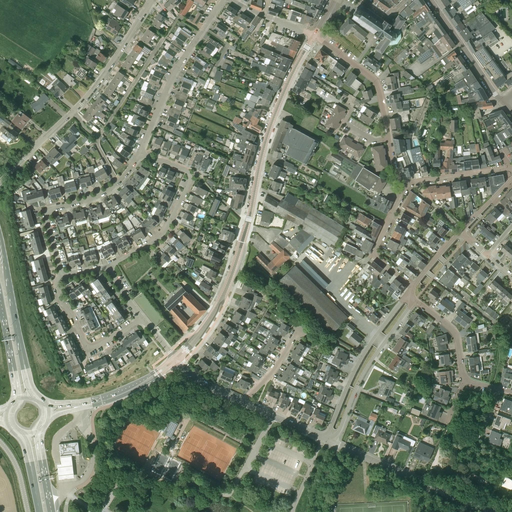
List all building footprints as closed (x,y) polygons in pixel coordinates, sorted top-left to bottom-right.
[(197,6),(199,3),(200,0),(193,0),(193,1),(190,0),(187,0),(179,14),(183,17),(192,3),(197,6)] [(257,0),(257,4),(254,3),(254,0),(251,0),(251,5),(251,7),(261,11),(262,11),(262,6),(262,0),(257,0)] [(317,19),(321,10),(307,5),(307,6),(301,3),(292,0),(290,4),(305,9),(304,10),(307,11),(306,15),(317,19)] [(326,1),(324,0),(308,0),(308,2),(307,5),(321,10),(326,1)] [(368,0),(376,5),(376,6),(378,7),(378,8),(383,11),(386,13),(392,7),(393,8),(396,5),(396,6),(399,3),(401,0),(368,0)] [(412,11),(415,9),(416,11),(420,9),(416,4),(417,4),(418,5),(423,1),(422,0),(414,0),(408,5),(400,13),(405,19),(414,13),(412,11)] [(447,6),(450,4),(455,0),(436,0),(442,9),(446,6),(447,6)] [(446,6),(442,9),(450,20),(456,16),(459,13),(464,10),(469,6),(469,5),(471,4),(471,3),(474,2),(476,0),(455,0),(450,4),(453,8),(449,11),(446,6)] [(174,7),(169,1),(164,5),(169,12),(166,14),(170,17),(174,21),(176,18),(175,17),(172,14),(173,13),(171,10),(174,7)] [(414,23),(411,26),(413,28),(416,25),(415,25),(418,23),(427,17),(426,16),(428,15),(427,13),(430,10),(425,4),(423,1),(418,5),(417,4),(416,4),(420,9),(416,11),(412,15),(414,17),(413,18),(414,19),(412,20),(414,23)] [(277,16),(279,11),(276,10),(277,6),(270,3),(267,13),(277,16)] [(391,25),(361,4),(360,3),(358,8),(357,8),(353,14),(354,14),(352,19),(371,32),(370,34),(372,35),(373,33),(381,39),(379,42),(377,41),(376,43),(378,45),(374,49),(382,54),(388,45),(389,46),(390,46),(397,44),(401,39),(400,31),(401,31),(403,32),(407,25),(404,23),(406,21),(398,15),(395,20),(393,19),(391,21),(393,22),(391,25)] [(128,12),(119,6),(116,4),(114,9),(116,10),(114,14),(123,20),(128,12)] [(471,5),(464,10),(467,15),(472,11),(473,11),(475,10),(471,5)] [(228,15),(233,9),(228,6),(224,12),(228,15)] [(234,21),(237,16),(235,15),(237,12),(233,9),(228,15),(233,18),(231,20),(234,22),(234,21)] [(306,15),(293,10),(289,20),(310,27),(312,26),(317,19),(306,15)] [(434,17),(430,10),(427,13),(428,15),(426,16),(427,17),(418,23),(415,25),(416,25),(413,28),(410,30),(409,32),(410,34),(413,31),(418,35),(422,31),(419,29),(425,24),(434,17)] [(196,25),(203,15),(199,12),(192,22),(196,25)] [(483,27),(478,30),(473,33),(476,37),(480,34),(483,38),(477,41),(476,40),(473,42),(471,39),(466,42),(473,54),(483,48),(488,45),(489,44),(491,43),(493,42),(495,41),(497,39),(491,32),(495,29),(489,22),(481,12),(475,16),(483,27)] [(162,23),(164,20),(168,22),(168,21),(172,24),(174,21),(170,17),(168,20),(159,13),(156,19),(162,23)] [(460,14),(459,13),(456,16),(450,20),(454,26),(460,22),(461,22),(459,20),(460,19),(458,15),(460,14)] [(242,23),(247,17),(242,14),(240,17),(238,16),(237,16),(234,21),(234,22),(231,25),(233,26),(235,24),(238,26),(240,22),(242,23)] [(252,33),(259,22),(262,24),(264,19),(257,16),(249,29),(245,34),(241,41),(242,42),(243,41),(245,41),(249,35),(250,35),(252,33)] [(462,25),(465,28),(459,33),(466,42),(471,39),(476,37),(473,33),(478,30),(483,27),(475,16),(471,19),(466,23),(462,25)] [(251,20),(247,17),(242,23),(247,26),(251,20)] [(344,35),(350,29),(354,33),(354,34),(362,41),(365,37),(357,30),(359,28),(356,25),(355,24),(348,18),(338,30),(344,35)] [(165,26),(162,23),(156,19),(152,24),(163,32),(165,30),(163,29),(165,26)] [(436,28),(440,25),(436,19),(431,22),(424,29),(422,31),(418,35),(416,37),(422,43),(424,41),(426,39),(423,35),(426,32),(433,27),(435,30),(436,28)] [(118,26),(119,24),(112,20),(107,29),(116,35),(120,28),(118,26)] [(465,28),(462,25),(460,22),(454,26),(459,33),(465,28)] [(224,39),(229,32),(225,28),(219,25),(218,24),(217,25),(217,24),(215,27),(215,28),(218,31),(216,34),(224,39)] [(425,45),(422,48),(425,51),(446,34),(440,25),(436,28),(435,30),(433,32),(436,36),(430,41),(427,38),(426,39),(424,41),(422,43),(425,45)] [(191,35),(190,35),(192,32),(187,29),(185,27),(182,29),(181,29),(179,33),(176,31),(174,35),(184,42),(187,37),(189,38),(191,35)] [(365,37),(367,34),(359,28),(357,30),(365,37)] [(154,41),(156,38),(157,38),(158,36),(148,29),(145,34),(154,41)] [(297,51),(301,42),(293,39),(272,32),(268,39),(277,44),(278,44),(279,45),(297,51)] [(152,44),(154,41),(145,34),(141,40),(151,47),(152,44)] [(436,60),(454,47),(455,47),(451,42),(452,41),(446,34),(425,51),(418,58),(417,58),(420,62),(427,58),(426,57),(431,53),(436,60)] [(181,47),(184,42),(174,35),(171,39),(173,41),(171,44),(181,51),(183,48),(181,47)] [(216,48),(219,44),(209,37),(207,40),(209,42),(206,46),(213,51),(215,47),(216,48)] [(107,57),(100,52),(100,51),(97,49),(96,50),(87,44),(83,52),(89,55),(95,59),(96,58),(104,62),(107,57)] [(139,54),(141,51),(148,55),(151,50),(144,46),(142,48),(137,44),(133,50),(139,54)] [(179,53),(181,51),(171,44),(168,48),(169,48),(166,52),(174,57),(177,52),(179,53)] [(278,44),(277,44),(274,52),(292,60),(297,51),(279,45),(278,44)] [(210,55),(213,51),(206,46),(203,51),(200,50),(199,53),(209,59),(211,55),(210,55)] [(425,51),(422,48),(422,47),(421,46),(417,49),(418,50),(420,53),(416,56),(418,58),(425,51)] [(274,52),(268,50),(261,47),(260,48),(260,49),(260,50),(265,52),(263,57),(266,58),(271,60),(288,67),(292,60),(274,52)] [(483,48),(473,54),(498,89),(506,83),(508,87),(511,84),(511,72),(511,71),(504,77),(483,48)] [(409,54),(405,49),(393,60),(398,65),(407,56),(409,54)] [(135,59),(139,54),(133,50),(129,55),(135,59)] [(170,62),(174,57),(166,52),(164,50),(161,54),(162,54),(158,59),(160,60),(159,62),(167,67),(169,65),(170,66),(172,63),(170,62)] [(322,63),(325,60),(328,56),(320,50),(313,60),(317,62),(318,60),(322,63)] [(369,68),(380,54),(377,51),(372,58),(371,58),(370,59),(368,57),(363,63),(366,65),(366,66),(368,67),(369,68)] [(444,66),(456,58),(454,56),(456,55),(454,51),(442,59),(446,64),(444,65),(444,66)] [(380,66),(378,64),(378,63),(383,56),(380,54),(369,68),(370,69),(371,69),(372,70),(373,70),(376,72),(380,66)] [(132,65),(135,59),(129,55),(126,61),(132,65)] [(459,66),(464,62),(460,55),(456,58),(444,66),(447,70),(451,67),(451,66),(454,63),(455,65),(457,64),(458,66),(459,66)] [(94,69),(98,63),(88,56),(86,59),(87,60),(85,64),(94,69)] [(206,63),(196,56),(194,59),(196,60),(193,65),(203,71),(204,72),(206,69),(205,67),(204,66),(206,63)] [(331,64),(334,60),(328,56),(325,60),(331,64)] [(282,80),(286,72),(268,65),(267,67),(261,65),(262,63),(253,59),(250,66),(254,68),(257,69),(265,72),(270,74),(273,76),(282,80)] [(271,60),(268,65),(286,72),(288,67),(271,60)] [(331,69),(337,62),(334,60),(331,64),(326,71),(329,73),(331,69)] [(133,70),(129,68),(132,65),(126,61),(122,66),(131,73),(133,70)] [(322,72),(323,69),(316,64),(314,67),(307,62),(305,67),(317,75),(320,70),(322,72)] [(336,73),(342,65),(338,62),(338,63),(337,62),(331,69),(336,73)] [(461,73),(469,69),(464,62),(459,66),(460,67),(454,71),(453,70),(449,73),(452,78),(461,73)] [(200,75),(203,71),(193,65),(190,70),(188,69),(186,72),(196,78),(199,74),(200,75)] [(347,69),(344,67),(345,67),(342,65),(336,73),(341,76),(347,69)] [(167,71),(156,66),(154,70),(155,71),(153,75),(161,78),(163,73),(166,74),(167,71)] [(82,79),(88,72),(81,67),(76,75),(82,79)] [(317,75),(305,67),(302,72),(307,74),(311,76),(312,75),(321,80),(322,78),(317,75)] [(469,85),(477,81),(469,69),(461,73),(464,78),(454,85),(457,90),(458,89),(462,88),(467,86),(469,85)] [(124,83),(128,78),(119,71),(115,77),(121,81),(124,83)] [(408,80),(412,76),(406,71),(403,75),(408,80)] [(316,81),(310,78),(311,76),(307,74),(302,72),(300,76),(318,87),(319,85),(315,83),(316,81)] [(357,76),(351,73),(344,82),(350,86),(357,90),(362,84),(355,79),(357,76)] [(399,82),(399,79),(398,73),(390,74),(390,77),(386,78),(387,84),(399,82)] [(74,87),(76,84),(73,81),(75,79),(68,74),(63,78),(63,80),(65,81),(70,87),(72,85),(74,87)] [(159,84),(161,78),(153,75),(151,79),(150,79),(148,83),(159,88),(161,85),(159,84)] [(279,86),(282,80),(273,76),(272,79),(271,79),(269,82),(271,83),(279,86)] [(318,87),(300,76),(295,85),(304,90),(306,86),(315,91),(318,87)] [(117,86),(121,81),(115,77),(111,82),(117,86)] [(194,82),(183,77),(182,80),(184,81),(182,86),(190,90),(192,91),(194,87),(192,86),(194,82)] [(477,91),(482,88),(477,81),(469,85),(467,86),(462,88),(468,95),(471,93),(471,94),(474,92),(477,91)] [(63,94),(67,89),(60,82),(55,88),(53,86),(50,90),(57,97),(61,93),(63,94)] [(113,92),(117,86),(111,82),(107,88),(113,92)] [(277,92),(279,86),(271,83),(269,82),(268,82),(266,87),(265,88),(275,91),(277,92)] [(402,91),(410,90),(410,87),(409,87),(409,86),(400,88),(399,82),(387,84),(388,91),(397,89),(398,92),(402,91)] [(158,91),(159,88),(148,83),(147,87),(145,86),(143,90),(154,95),(156,90),(158,91)] [(273,95),(275,91),(265,88),(266,87),(260,85),(257,84),(256,84),(254,83),(252,87),(256,89),(260,90),(261,88),(265,90),(265,92),(273,95)] [(309,100),(312,95),(308,93),(304,90),(295,85),(292,91),(309,100)] [(187,98),(189,94),(188,94),(190,90),(182,86),(179,92),(177,91),(176,94),(187,98)] [(113,100),(117,94),(113,92),(107,88),(104,93),(113,100)] [(462,104),(488,100),(482,88),(477,91),(474,92),(471,94),(471,93),(468,95),(468,98),(461,100),(461,102),(462,104)] [(259,92),(260,90),(256,89),(253,94),(253,95),(258,98),(259,96),(271,101),(273,95),(265,92),(263,94),(259,92)] [(151,100),(154,95),(143,90),(141,91),(140,93),(141,95),(143,96),(141,101),(152,106),(153,101),(151,100)] [(370,101),(369,98),(373,97),(371,90),(363,92),(365,99),(361,100),(360,101),(363,102),(364,103),(370,101)] [(41,108),(49,99),(44,94),(36,102),(31,105),(36,112),(42,109),(41,108)] [(185,108),(187,104),(185,103),(187,98),(176,94),(175,97),(177,98),(175,103),(185,108)] [(391,103),(398,102),(398,98),(400,98),(399,94),(389,96),(390,103),(391,103)] [(271,101),(259,96),(258,98),(253,95),(251,95),(248,101),(246,99),(244,104),(251,107),(253,108),(256,103),(260,104),(260,103),(268,107),(271,101)] [(110,106),(109,104),(100,97),(96,102),(101,107),(104,104),(109,108),(110,106)] [(206,109),(212,111),(216,101),(210,98),(206,109)] [(409,108),(408,104),(401,105),(400,101),(398,102),(391,103),(392,110),(397,109),(401,109),(402,111),(409,110),(409,108)] [(485,101),(469,104),(470,106),(478,105),(479,109),(482,109),(493,108),(492,103),(486,104),(485,101)] [(104,109),(101,107),(96,102),(91,107),(97,111),(97,112),(100,114),(103,117),(105,115),(101,112),(104,109)] [(184,112),(185,108),(175,103),(172,109),(170,108),(169,111),(180,115),(182,111),(184,112)] [(147,117),(149,112),(146,111),(147,108),(141,105),(140,108),(141,109),(139,114),(147,117)] [(344,116),(346,113),(344,112),(346,110),(337,105),(334,110),(344,116)] [(478,105),(470,106),(470,108),(471,114),(467,115),(467,118),(470,117),(471,120),(481,118),(479,109),(478,105)] [(103,117),(100,114),(97,112),(97,111),(91,107),(87,112),(92,116),(94,114),(98,117),(98,116),(101,119),(103,117)] [(263,117),(266,110),(264,109),(256,109),(253,108),(251,107),(248,114),(249,114),(253,116),(259,119),(260,116),(263,117)] [(373,120),(376,114),(366,108),(363,114),(372,119),(373,120)] [(342,119),(344,116),(334,110),(331,115),(340,121),(341,118),(342,119)] [(408,121),(407,115),(410,114),(409,110),(402,111),(402,115),(398,116),(398,117),(390,119),(390,124),(399,123),(407,121),(408,121)] [(8,127),(11,123),(5,118),(6,116),(0,112),(0,111),(0,122),(1,123),(2,122),(8,127)] [(175,123),(177,119),(178,120),(180,115),(169,111),(167,114),(170,115),(167,120),(175,123)] [(505,117),(500,111),(488,115),(490,118),(483,121),(486,128),(487,128),(492,125),(498,120),(500,120),(500,121),(502,119),(505,117)] [(95,124),(93,122),(96,119),(92,116),(87,112),(83,117),(88,121),(85,124),(91,129),(95,124)] [(262,128),(256,125),(259,119),(253,116),(249,114),(248,114),(246,113),(243,117),(249,121),(247,125),(260,133),(262,128)] [(370,123),(372,119),(363,114),(362,113),(358,119),(368,125),(369,122),(370,123)] [(22,129),(30,119),(24,114),(22,117),(18,114),(12,122),(22,129)] [(142,127),(145,122),(142,121),(143,118),(137,115),(134,114),(131,121),(131,122),(132,123),(142,127)] [(338,127),(340,124),(338,123),(340,121),(331,115),(327,121),(338,127)] [(511,124),(506,116),(505,117),(502,119),(500,121),(500,120),(500,121),(502,125),(501,126),(502,127),(498,129),(500,131),(499,131),(499,132),(506,128),(511,124)] [(239,125),(242,120),(238,118),(236,117),(232,122),(234,123),(239,125)] [(173,132),(175,128),(174,127),(175,123),(167,120),(165,125),(163,124),(162,128),(173,132)] [(318,142),(295,129),(292,128),(293,126),(290,124),(290,123),(282,120),(273,146),(271,150),(274,151),(286,155),(306,165),(311,155),(312,156),(314,155),(314,153),(314,152),(313,152),(318,142)] [(336,130),(338,127),(327,121),(324,126),(333,131),(335,129),(336,130)] [(405,127),(404,124),(408,124),(407,121),(399,123),(390,124),(391,129),(405,127)] [(136,136),(138,131),(135,130),(137,127),(127,123),(125,126),(127,127),(125,131),(136,136)] [(256,135),(246,131),(245,130),(246,128),(242,126),(239,125),(234,123),(233,125),(241,132),(243,133),(242,136),(243,137),(247,138),(254,141),(256,135)] [(511,124),(506,128),(499,132),(496,134),(501,142),(511,135),(511,124)] [(79,131),(73,126),(69,130),(71,132),(63,140),(65,143),(60,147),(63,150),(61,152),(68,159),(72,155),(69,152),(76,145),(72,141),(76,137),(74,136),(79,131)] [(17,137),(16,136),(18,134),(13,129),(10,133),(3,128),(0,131),(9,138),(10,137),(13,140),(14,140),(15,140),(17,139),(17,137)] [(132,147),(134,142),(131,140),(133,137),(127,135),(123,132),(120,136),(124,140),(126,140),(124,143),(132,147)] [(257,145),(249,142),(248,144),(245,143),(247,138),(243,137),(242,136),(237,134),(236,137),(242,140),(240,144),(255,151),(257,145)] [(159,148),(160,148),(163,141),(163,139),(159,137),(159,139),(154,137),(151,144),(154,145),(152,149),(157,151),(158,148),(159,148)] [(343,149),(350,138),(347,137),(346,138),(343,137),(338,146),(342,148),(343,149)] [(349,152),(354,143),(352,142),(353,140),(350,138),(343,149),(349,152)] [(405,150),(404,142),(403,140),(402,140),(393,139),(395,153),(396,156),(399,155),(399,153),(401,152),(405,152),(405,150)] [(168,152),(168,151),(171,144),(172,142),(168,141),(167,142),(163,141),(160,148),(162,149),(161,153),(166,155),(167,152),(168,152)] [(451,143),(451,141),(445,141),(445,143),(440,143),(440,150),(447,150),(446,158),(445,158),(445,162),(442,162),(442,165),(440,165),(440,166),(440,173),(449,172),(449,166),(451,166),(452,162),(452,159),(453,144),(453,143),(451,143)] [(354,155),(360,145),(357,143),(356,144),(354,143),(349,152),(354,155)] [(130,153),(127,151),(129,149),(122,144),(117,151),(120,153),(127,158),(130,153)] [(177,155),(180,148),(181,146),(177,144),(176,146),(171,144),(168,151),(171,152),(169,157),(174,159),(176,155),(177,156),(177,155)] [(253,157),(255,151),(240,144),(240,145),(238,144),(237,147),(240,148),(239,152),(245,154),(253,157)] [(359,158),(364,149),(362,148),(363,146),(360,145),(354,155),(359,158)] [(384,148),(383,145),(372,147),(376,171),(387,169),(387,166),(388,166),(387,160),(386,160),(385,154),(386,154),(385,148),(384,148)] [(79,152),(83,156),(89,150),(86,146),(79,152)] [(493,158),(493,155),(491,150),(489,147),(484,148),(488,160),(489,165),(501,161),(499,156),(493,158)] [(62,155),(55,148),(45,157),(52,164),(57,160),(62,155)] [(186,159),(190,150),(186,148),(185,150),(180,148),(177,155),(180,156),(178,160),(183,162),(185,159),(186,159)] [(208,158),(209,156),(208,156),(210,152),(206,150),(204,153),(203,156),(202,158),(199,164),(201,166),(199,170),(204,172),(206,169),(207,170),(211,160),(208,158)] [(380,193),(386,182),(367,169),(368,168),(364,165),(364,166),(358,162),(357,165),(332,150),(331,152),(332,153),(329,158),(339,165),(343,159),(355,167),(349,176),(355,181),(370,191),(370,189),(380,193)] [(198,165),(199,164),(202,158),(203,156),(204,153),(200,151),(200,152),(197,151),(197,153),(194,151),(190,160),(193,161),(191,165),(195,168),(197,165),(198,165)] [(285,160),(286,155),(274,151),(273,157),(285,160)] [(122,159),(117,155),(116,154),(115,152),(109,159),(113,162),(115,164),(113,166),(117,169),(118,167),(119,168),(123,163),(120,161),(122,159)] [(414,175),(411,164),(405,152),(401,152),(406,166),(408,165),(408,166),(408,168),(403,169),(404,173),(405,173),(407,176),(409,176),(410,176),(414,175)] [(426,168),(422,153),(411,156),(412,159),(414,163),(419,162),(420,168),(422,176),(428,175),(426,168)] [(251,165),(252,159),(244,156),(243,160),(241,159),(242,156),(236,154),(234,158),(236,159),(236,160),(236,161),(251,165)] [(487,167),(484,155),(481,155),(482,161),(478,162),(480,169),(487,167)] [(478,162),(478,160),(477,156),(470,157),(471,161),(472,170),(473,170),(475,170),(475,169),(480,169),(478,162)] [(463,162),(463,157),(459,158),(458,158),(452,159),(452,162),(453,162),(454,163),(454,172),(457,171),(461,171),(462,171),(463,171),(464,171),(463,162)] [(472,170),(471,161),(468,161),(468,157),(464,158),(464,162),(463,162),(464,171),(468,170),(469,171),(470,170),(471,170),(472,170)] [(99,171),(104,179),(108,176),(104,168),(103,169),(102,166),(105,164),(102,159),(99,160),(102,165),(97,167),(99,171)] [(40,173),(47,166),(42,160),(35,166),(40,173)] [(249,170),(251,165),(236,161),(236,164),(234,168),(239,171),(245,174),(247,169),(249,170)] [(296,171),(297,168),(293,166),(294,165),(285,161),(283,165),(287,167),(296,171)] [(226,177),(229,170),(238,174),(239,171),(234,168),(234,169),(230,167),(226,164),(221,175),(226,177)] [(283,172),(280,171),(281,167),(273,164),(271,170),(285,176),(286,173),(283,172)] [(151,169),(146,166),(144,168),(141,166),(138,171),(145,176),(148,171),(149,172),(151,169)] [(164,177),(165,173),(168,175),(169,170),(170,170),(170,169),(167,168),(167,169),(162,167),(158,175),(158,176),(159,177),(160,178),(162,177),(162,176),(164,177)] [(143,184),(148,177),(145,176),(138,171),(137,170),(135,172),(136,173),(133,177),(143,184)] [(174,182),(176,177),(173,176),(175,173),(170,170),(169,170),(168,175),(165,181),(169,182),(171,181),(174,182)] [(277,179),(278,176),(281,177),(284,178),(285,176),(271,170),(268,176),(277,179)] [(104,179),(99,171),(94,174),(99,181),(104,179)] [(85,178),(84,175),(79,176),(78,172),(75,172),(77,179),(79,178),(80,179),(79,179),(82,188),(87,186),(85,178)] [(505,181),(505,179),(504,179),(503,175),(488,177),(490,187),(491,195),(492,196),(504,183),(503,183),(504,182),(505,181)] [(60,188),(62,187),(59,176),(57,177),(57,180),(58,183),(53,184),(53,185),(54,185),(57,198),(62,196),(60,188)] [(72,192),(69,180),(64,182),(62,176),(59,176),(62,187),(65,186),(67,193),(72,192)] [(139,189),(143,184),(133,177),(130,182),(129,181),(127,183),(132,187),(134,184),(137,187),(136,188),(136,189),(138,190),(139,189)] [(245,190),(247,179),(230,177),(229,188),(226,188),(225,191),(232,192),(237,192),(237,189),(245,190)] [(486,185),(485,178),(477,179),(479,186),(479,189),(483,188),(483,186),(486,185)] [(75,182),(74,179),(69,180),(72,192),(77,190),(75,182)] [(476,195),(475,187),(479,186),(477,179),(470,180),(471,187),(469,188),(470,194),(470,196),(471,195),(472,195),(476,195)] [(282,184),(277,182),(274,181),(271,187),(270,186),(268,191),(279,195),(282,184)] [(470,194),(469,188),(467,188),(466,181),(459,182),(461,193),(462,195),(470,194)] [(461,193),(459,182),(452,183),(453,191),(454,191),(454,194),(461,193),(461,195),(462,195),(461,193)] [(57,198),(54,185),(53,185),(49,187),(48,183),(45,184),(46,190),(49,189),(50,190),(49,190),(51,199),(57,198)] [(132,187),(127,183),(125,185),(126,186),(123,190),(130,198),(134,195),(132,193),(130,190),(132,187)] [(161,192),(162,192),(165,193),(172,197),(175,192),(172,191),(173,188),(168,186),(167,188),(165,187),(164,187),(161,192)] [(195,196),(201,199),(204,195),(206,195),(208,191),(198,187),(198,188),(194,186),(192,191),(196,193),(195,196)] [(427,187),(422,193),(432,201),(434,199),(438,199),(451,197),(449,186),(446,186),(436,187),(436,186),(427,187)] [(392,202),(384,198),(378,195),(380,193),(370,189),(370,191),(369,191),(375,194),(372,200),(375,201),(378,202),(382,204),(390,208),(392,202)] [(34,202),(32,194),(31,191),(30,191),(29,190),(22,192),(23,198),(27,197),(29,204),(34,202)] [(130,198),(123,190),(119,194),(123,198),(120,200),(126,207),(129,204),(127,202),(130,198)] [(416,195),(411,191),(402,207),(422,218),(429,205),(422,200),(418,208),(415,206),(415,205),(414,205),(414,204),(413,203),(413,202),(415,201),(416,200),(415,198),(416,195)] [(172,197),(165,193),(162,192),(158,199),(170,205),(171,203),(170,202),(172,197)] [(242,202),(244,195),(237,194),(237,192),(232,192),(232,195),(234,195),(233,199),(235,200),(242,202)] [(346,229),(338,223),(326,216),(288,193),(284,200),(282,198),(279,203),(266,196),(263,205),(302,229),(312,235),(334,249),(340,239),(343,235),(346,229)] [(201,204),(203,200),(201,199),(195,196),(194,195),(194,196),(190,194),(188,199),(192,201),(190,204),(197,207),(200,203),(201,204)] [(123,209),(126,207),(120,200),(118,202),(114,196),(111,198),(112,199),(110,200),(117,211),(122,208),(123,209)] [(511,203),(511,202),(506,197),(501,203),(506,208),(504,211),(508,215),(511,211),(511,209),(509,207),(511,203)] [(168,208),(170,205),(158,199),(158,200),(155,207),(165,212),(167,207),(168,208)] [(214,215),(220,201),(216,199),(209,214),(214,215)] [(241,209),(242,202),(235,200),(233,199),(232,199),(230,206),(233,209),(234,207),(241,209)] [(117,211),(110,200),(108,201),(107,200),(104,202),(108,208),(105,210),(108,217),(110,220),(114,217),(112,213),(114,212),(114,214),(117,212),(117,211)] [(382,204),(378,202),(376,208),(387,213),(390,208),(382,204)] [(199,208),(197,207),(190,204),(189,205),(186,203),(183,208),(187,210),(186,212),(195,217),(198,213),(197,212),(199,208)] [(108,217),(105,210),(102,211),(100,205),(96,206),(97,207),(95,208),(98,219),(108,217)] [(98,219),(95,208),(93,208),(92,207),(89,208),(91,214),(88,215),(90,222),(98,219)] [(162,217),(165,212),(155,207),(151,213),(154,215),(155,213),(158,215),(157,217),(162,221),(164,218),(162,217)] [(501,214),(495,208),(490,214),(496,219),(501,214)] [(87,220),(87,222),(89,222),(90,222),(88,215),(85,216),(84,209),(80,210),(81,212),(79,212),(81,221),(87,220)] [(74,226),(76,226),(76,223),(81,221),(79,212),(77,213),(76,211),(73,212),(74,219),(72,220),(74,226)] [(189,224),(191,220),(193,221),(195,217),(186,212),(185,212),(185,213),(182,211),(179,216),(183,218),(180,224),(193,230),(194,227),(189,224)] [(268,226),(271,216),(272,217),(273,213),(263,211),(260,224),(268,226)] [(162,221),(157,217),(155,219),(152,217),(154,215),(151,213),(146,218),(154,226),(158,223),(159,224),(162,221)] [(362,215),(359,213),(356,218),(355,220),(357,221),(357,222),(365,227),(366,225),(367,225),(371,219),(362,214),(362,215)] [(409,222),(411,218),(408,216),(408,215),(404,213),(404,214),(403,214),(401,217),(402,218),(401,220),(412,226),(413,224),(409,222)] [(74,226),(72,220),(69,221),(67,214),(64,215),(64,216),(62,217),(65,226),(70,224),(71,227),(74,226)] [(496,219),(490,214),(485,219),(491,224),(496,219)] [(65,226),(62,217),(60,218),(60,216),(56,217),(59,227),(65,226)] [(154,226),(146,218),(146,219),(146,218),(142,222),(139,219),(138,221),(141,224),(145,230),(146,232),(147,232),(150,230),(151,230),(154,226)] [(447,231),(442,227),(445,223),(440,219),(437,223),(439,225),(435,231),(443,237),(447,231)] [(35,226),(33,220),(24,223),(26,228),(27,228),(27,230),(32,228),(33,226),(35,226)] [(381,226),(373,221),(371,225),(374,226),(373,228),(371,231),(372,231),(373,232),(377,234),(381,226)] [(373,232),(372,231),(370,235),(351,223),(349,227),(354,230),(353,231),(357,233),(366,238),(373,243),(377,234),(373,232)] [(145,230),(141,224),(139,225),(140,228),(135,231),(140,239),(142,238),(143,239),(146,238),(142,231),(145,230)] [(491,229),(489,227),(486,225),(485,226),(482,224),(479,228),(481,230),(480,232),(485,237),(491,229)] [(404,229),(404,228),(397,225),(394,231),(404,236),(407,231),(405,231),(406,230),(404,229)] [(229,228),(223,226),(222,229),(223,230),(222,233),(219,235),(218,239),(232,243),(235,233),(228,231),(229,228)] [(135,231),(134,228),(126,232),(130,238),(132,237),(136,243),(139,241),(138,240),(140,239),(135,231)] [(296,250),(312,235),(302,229),(288,242),(280,235),(277,238),(269,245),(279,254),(283,250),(290,257),(297,250),(296,250)] [(492,234),(494,232),(494,231),(491,229),(485,237),(490,241),(491,240),(494,243),(499,238),(498,238),(500,236),(497,235),(496,236),(495,235),(495,236),(492,234)] [(130,238),(126,232),(125,230),(121,232),(118,234),(119,236),(125,247),(127,246),(128,248),(131,246),(127,240),(130,238)] [(188,242),(191,239),(184,232),(183,232),(183,233),(180,230),(176,234),(180,237),(178,239),(183,245),(187,241),(188,242)] [(403,239),(404,236),(394,231),(392,237),(398,240),(397,243),(402,245),(404,246),(405,243),(407,241),(403,239)] [(440,238),(433,233),(428,239),(429,240),(427,242),(434,248),(436,245),(435,244),(440,238)] [(369,253),(373,243),(366,238),(364,242),(358,239),(355,245),(358,246),(357,249),(353,247),(355,243),(350,240),(343,235),(340,239),(343,241),(342,241),(346,244),(343,250),(362,258),(364,254),(365,254),(366,252),(369,253)] [(125,247),(119,236),(116,238),(114,239),(112,240),(115,246),(117,245),(121,251),(124,250),(123,248),(125,247)] [(183,245),(178,239),(177,239),(176,239),(174,237),(170,241),(173,244),(171,246),(177,251),(180,248),(181,249),(185,246),(183,245)] [(112,248),(115,246),(112,240),(109,241),(111,244),(106,246),(110,255),(111,254),(112,256),(115,254),(112,248)] [(400,250),(402,245),(397,243),(390,240),(387,247),(395,251),(396,249),(400,250)] [(226,246),(223,244),(216,241),(215,243),(218,245),(216,250),(224,254),(227,249),(225,248),(226,246)] [(110,255),(106,246),(105,247),(104,244),(99,246),(97,246),(97,247),(99,253),(102,252),(105,258),(105,259),(108,257),(108,256),(110,255)] [(178,253),(177,251),(171,246),(170,245),(170,246),(167,244),(163,248),(166,251),(164,253),(171,260),(172,261),(176,257),(175,256),(178,253)] [(505,254),(510,249),(505,245),(501,250),(505,254)] [(99,253),(97,247),(89,249),(90,252),(92,261),(94,260),(95,262),(98,261),(96,254),(99,253)] [(221,258),(222,256),(208,249),(205,255),(220,262),(221,260),(221,259),(221,258)] [(171,260),(164,253),(164,252),(163,253),(160,250),(157,254),(160,258),(156,261),(162,266),(167,261),(168,263),(171,260)] [(271,274),(290,257),(283,250),(279,254),(269,263),(259,253),(255,258),(271,274)] [(82,258),(81,251),(78,252),(79,255),(73,256),(76,265),(78,265),(78,266),(82,266),(80,259),(82,258)] [(92,261),(90,252),(84,253),(83,251),(81,251),(82,258),(85,257),(87,264),(91,263),(90,261),(92,261)] [(416,253),(414,256),(423,262),(425,260),(416,253)] [(468,259),(462,253),(457,259),(462,264),(465,261),(468,264),(470,266),(473,263),(472,261),(471,262),(467,259),(468,259)] [(402,271),(408,263),(410,260),(409,260),(402,255),(400,258),(403,260),(397,268),(402,271)] [(419,259),(414,256),(413,255),(409,260),(410,260),(408,263),(410,265),(415,269),(417,266),(422,270),(426,265),(423,262),(419,259)] [(192,267),(195,260),(190,258),(187,265),(192,267)] [(463,271),(466,267),(462,264),(457,259),(451,265),(457,270),(461,273),(461,272),(463,274),(465,272),(463,271)] [(378,265),(373,261),(365,271),(362,269),(357,275),(360,278),(361,277),(365,280),(368,277),(372,272),(378,265)] [(417,276),(412,272),(407,269),(410,265),(408,263),(402,271),(414,281),(417,276)] [(475,264),(470,271),(471,272),(473,274),(479,267),(475,264)] [(216,272),(206,267),(203,265),(201,269),(207,272),(205,276),(207,277),(214,280),(216,275),(215,274),(216,272)] [(348,318),(317,288),(320,285),(300,265),(297,268),(295,266),(279,282),(332,334),(348,318)] [(383,269),(378,265),(372,272),(374,274),(372,275),(373,281),(370,284),(373,286),(374,284),(376,280),(377,281),(378,280),(377,280),(377,276),(383,269)] [(325,287),(329,283),(313,266),(308,270),(325,287)] [(455,284),(459,278),(454,274),(448,269),(444,275),(449,279),(455,284)] [(477,287),(480,290),(483,286),(480,283),(482,281),(483,281),(488,275),(482,270),(477,275),(480,278),(477,282),(479,284),(477,286),(477,287)] [(385,284),(391,276),(386,272),(381,278),(382,279),(380,282),(378,280),(377,281),(376,280),(374,284),(373,286),(376,289),(381,283),(384,285),(385,284)] [(468,282),(473,274),(471,272),(468,277),(464,274),(462,277),(468,282)] [(447,283),(449,279),(444,275),(438,281),(444,285),(448,288),(451,290),(453,288),(450,286),(450,285),(447,283)] [(209,289),(210,287),(203,282),(205,280),(199,276),(197,281),(201,283),(199,286),(202,287),(201,289),(205,291),(204,293),(208,295),(211,291),(209,289)] [(96,287),(103,282),(101,280),(102,279),(100,277),(93,282),(96,287)] [(392,294),(401,283),(395,279),(389,287),(385,284),(384,285),(381,289),(382,289),(380,291),(385,295),(387,293),(385,292),(387,290),(392,294)] [(498,284),(493,280),(489,286),(493,289),(494,290),(498,284)] [(99,291),(107,286),(105,284),(104,285),(103,282),(96,287),(94,288),(97,293),(99,291)] [(241,290),(255,295),(257,296),(257,294),(254,293),(256,286),(250,282),(248,286),(243,284),(241,290)] [(90,292),(87,288),(86,286),(84,287),(81,283),(79,284),(80,285),(77,287),(82,293),(84,296),(88,293),(90,292)] [(398,298),(406,288),(401,283),(392,294),(398,298)] [(499,294),(503,289),(498,284),(494,290),(499,294)] [(103,296),(109,291),(107,289),(108,288),(107,286),(99,291),(97,293),(100,298),(100,297),(103,296)] [(82,293),(77,287),(75,289),(74,288),(72,289),(77,297),(82,293)] [(165,306),(173,315),(170,318),(184,333),(207,310),(184,288),(165,306)] [(73,300),(77,297),(72,289),(70,290),(71,292),(68,293),(73,300)] [(504,298),(508,293),(503,289),(499,294),(504,298)] [(438,294),(432,290),(427,296),(431,298),(429,300),(432,302),(433,301),(435,302),(439,297),(437,295),(438,294)] [(443,310),(448,304),(450,301),(446,298),(445,299),(444,298),(448,292),(445,290),(439,297),(442,300),(437,306),(443,310)] [(109,301),(107,299),(113,295),(112,293),(111,293),(109,291),(103,296),(100,297),(102,301),(101,302),(102,303),(101,304),(103,306),(109,301)] [(43,304),(52,302),(50,296),(42,299),(43,304)] [(253,307),(256,302),(259,303),(260,301),(254,298),(253,301),(252,300),(243,296),(241,302),(249,305),(252,307),(253,307)] [(110,310),(117,306),(115,303),(116,302),(114,300),(110,303),(109,301),(103,306),(104,308),(104,307),(108,312),(110,310)] [(459,300),(455,305),(454,306),(457,309),(462,302),(460,301),(459,300)] [(453,307),(454,306),(455,305),(450,301),(448,304),(443,310),(448,315),(454,308),(453,307)] [(252,307),(249,305),(241,302),(239,307),(248,311),(247,313),(253,317),(253,316),(255,317),(257,315),(250,312),(252,307)] [(459,323),(465,315),(462,313),(465,308),(464,307),(465,305),(462,302),(457,309),(459,311),(453,319),(459,323)] [(375,324),(379,319),(372,313),(374,310),(368,305),(366,308),(370,312),(367,317),(375,324)] [(48,315),(56,312),(54,306),(46,310),(48,315)] [(114,314),(121,309),(119,307),(118,308),(117,306),(110,310),(108,312),(111,316),(114,314)] [(84,316),(91,312),(88,307),(80,311),(81,314),(83,313),(84,316)] [(123,314),(121,312),(122,311),(121,309),(114,314),(111,316),(114,321),(117,319),(123,314)] [(252,319),(253,317),(247,313),(245,316),(236,311),(234,316),(242,321),(245,322),(247,317),(252,319)] [(59,317),(58,317),(56,312),(48,315),(50,321),(54,319),(59,317)] [(85,321),(93,317),(91,312),(84,316),(85,318),(84,319),(85,321)] [(423,323),(426,319),(421,315),(420,316),(415,312),(411,317),(414,319),(412,321),(418,326),(422,322),(423,323)] [(123,314),(117,319),(118,321),(116,323),(118,325),(127,318),(126,316),(125,317),(123,314)] [(465,328),(471,320),(474,322),(477,317),(472,314),(469,318),(465,315),(459,323),(465,328)] [(56,324),(64,320),(62,315),(58,317),(59,317),(54,319),(56,324)] [(239,326),(242,321),(234,316),(231,321),(239,326)] [(88,326),(95,322),(93,317),(85,321),(86,324),(87,323),(88,326)] [(288,330),(290,327),(286,325),(288,322),(282,319),(280,321),(283,322),(279,327),(288,333),(290,331),(288,330)] [(58,329),(66,325),(64,320),(56,324),(58,329)] [(89,331),(94,329),(95,331),(100,329),(102,328),(101,326),(100,326),(98,321),(95,322),(88,326),(89,328),(88,329),(89,331)] [(231,333),(234,328),(226,323),(223,328),(228,332),(227,334),(236,340),(238,337),(232,333),(231,333)] [(288,333),(279,327),(274,324),(271,329),(270,331),(279,337),(280,334),(284,337),(286,334),(287,335),(288,333)] [(408,332),(411,327),(406,324),(399,333),(410,340),(413,335),(408,332)] [(61,334),(69,331),(66,325),(58,329),(61,334)] [(429,335),(435,327),(431,325),(426,332),(429,335)] [(483,332),(482,328),(475,330),(476,336),(466,337),(467,345),(475,343),(479,343),(478,333),(483,332)] [(136,332),(131,335),(139,345),(146,340),(140,331),(137,333),(136,332)] [(279,337),(270,331),(269,331),(265,338),(269,340),(278,345),(279,344),(277,343),(279,340),(277,339),(279,337)] [(234,342),(236,340),(227,334),(225,336),(220,332),(217,337),(224,342),(229,345),(232,341),(234,342)] [(362,340),(354,333),(349,339),(357,346),(362,340)] [(134,349),(139,345),(131,335),(127,338),(132,346),(134,349)] [(447,349),(445,344),(448,343),(446,335),(435,337),(437,344),(438,344),(440,351),(447,349)] [(65,345),(74,341),(71,336),(63,340),(65,345)] [(221,347),(224,342),(217,337),(213,341),(221,347)] [(132,346),(127,338),(122,342),(124,344),(128,349),(132,346)] [(397,343),(405,348),(407,346),(409,348),(411,345),(417,348),(419,346),(410,340),(408,343),(400,338),(399,340),(398,340),(396,342),(397,343)] [(278,345),(269,340),(266,345),(273,349),(275,347),(276,348),(278,345)] [(68,350),(76,346),(74,341),(65,345),(68,350)] [(304,352),(306,347),(309,349),(311,346),(305,342),(303,345),(300,343),(298,345),(296,345),(295,347),(297,348),(297,347),(304,352)] [(405,348),(397,343),(393,350),(401,355),(405,348)] [(476,347),(475,343),(467,345),(468,352),(478,351),(477,347),(476,347)] [(124,344),(120,347),(125,355),(129,351),(128,349),(124,344)] [(273,353),(275,350),(273,349),(266,345),(263,344),(259,351),(265,354),(266,352),(270,355),(272,352),(273,353)] [(217,351),(210,345),(207,349),(214,355),(217,351)] [(70,355),(78,351),(76,346),(68,350),(70,355)] [(125,355),(120,347),(115,351),(120,358),(125,355)] [(302,355),(304,352),(297,347),(297,348),(295,350),(294,349),(292,351),(301,356),(301,357),(303,358),(304,356),(302,355)] [(214,355),(207,349),(203,354),(210,360),(214,355)] [(265,354),(259,351),(255,349),(253,352),(257,355),(255,359),(263,364),(265,362),(263,361),(265,358),(263,357),(265,354)] [(80,356),(78,351),(70,355),(72,360),(80,356)] [(120,358),(115,351),(111,354),(114,358),(112,360),(117,370),(120,369),(117,365),(120,363),(122,361),(120,358)] [(298,361),(301,357),(301,356),(292,351),(291,353),(293,354),(291,357),(295,359),(293,362),(299,365),(300,366),(302,363),(298,361)] [(347,358),(348,355),(339,351),(337,354),(335,353),(334,356),(347,362),(349,359),(347,358)] [(449,360),(449,354),(439,355),(440,366),(452,365),(451,360),(449,360)] [(410,364),(412,360),(404,355),(401,359),(410,364)] [(72,369),(81,366),(79,363),(83,362),(80,356),(72,360),(69,362),(72,367),(72,369)] [(261,369),(263,364),(255,359),(251,356),(250,358),(253,361),(252,363),(261,369)] [(347,362),(334,356),(331,363),(341,367),(343,364),(346,365),(347,362)] [(410,364),(401,359),(397,356),(388,367),(392,370),(397,363),(403,367),(408,371),(412,366),(409,364),(410,364)] [(109,365),(105,357),(100,359),(104,367),(109,365)] [(478,364),(477,357),(469,358),(470,365),(478,364)] [(104,367),(100,359),(95,362),(99,370),(104,367)] [(209,366),(202,360),(198,364),(205,370),(209,366)] [(99,370),(95,362),(90,364),(94,372),(99,370)] [(298,368),(299,365),(293,362),(292,364),(290,363),(289,366),(287,365),(286,367),(287,368),(297,374),(299,372),(296,370),(297,368),(298,368)] [(256,372),(258,370),(259,370),(261,369),(252,363),(249,368),(246,367),(245,369),(251,373),(252,370),(256,372)] [(94,372),(90,364),(85,366),(88,374),(94,372)] [(479,371),(478,364),(470,365),(471,372),(479,371)] [(225,381),(229,373),(224,370),(225,367),(222,365),(219,372),(222,373),(220,379),(225,381)] [(81,366),(72,369),(75,374),(83,371),(81,366)] [(299,375),(297,374),(287,368),(286,371),(284,370),(283,372),(291,377),(295,379),(296,380),(299,375)] [(510,383),(511,375),(511,369),(503,368),(501,376),(504,377),(503,381),(510,383)] [(338,379),(340,376),(337,375),(339,372),(330,369),(328,372),(326,371),(325,374),(338,379)] [(453,376),(452,370),(442,372),(442,376),(440,376),(441,384),(446,383),(446,384),(453,383),(452,376),(453,376)] [(235,379),(238,372),(235,371),(233,375),(229,373),(225,381),(230,383),(232,378),(235,379)] [(284,382),(285,380),(292,384),(295,379),(291,377),(283,372),(282,374),(283,375),(282,377),(279,376),(277,379),(284,382)] [(337,383),(338,379),(325,374),(323,381),(332,385),(334,381),(337,383)] [(250,378),(242,375),(241,379),(240,379),(239,382),(237,381),(236,386),(240,388),(240,386),(246,389),(247,386),(248,387),(250,383),(248,382),(250,378)] [(394,383),(380,377),(378,382),(382,384),(378,393),(387,396),(390,387),(392,388),(394,383)] [(275,403),(280,394),(275,392),(275,393),(271,392),(273,388),(270,386),(266,394),(269,395),(267,400),(275,403)] [(333,391),(323,387),(322,390),(320,389),(319,392),(321,393),(332,398),(333,395),(331,394),(333,391)] [(447,397),(449,392),(441,388),(439,393),(437,392),(434,400),(446,404),(449,397),(447,397)] [(332,398),(321,393),(319,392),(316,399),(326,403),(327,400),(331,401),(332,398)] [(291,403),(293,399),(289,397),(286,396),(286,395),(283,393),(280,400),(282,401),(280,407),(286,409),(289,402),(291,403)] [(394,400),(387,397),(384,402),(392,406),(394,400)] [(304,404),(305,403),(305,401),(300,399),(299,401),(293,398),(293,399),(291,403),(291,404),(293,406),(291,412),(297,414),(301,406),(302,403),(304,404)] [(511,401),(504,399),(502,405),(501,405),(499,409),(511,414),(511,401)] [(313,414),(315,408),(311,406),(305,403),(304,404),(302,409),(304,410),(302,417),(308,419),(310,413),(313,414)] [(438,419),(441,413),(438,412),(440,407),(432,403),(427,414),(438,419)] [(420,415),(422,410),(413,407),(411,412),(420,415)] [(318,414),(320,410),(315,408),(313,414),(311,418),(314,419),(314,421),(322,425),(325,417),(318,414)] [(511,420),(497,414),(493,425),(503,429),(505,423),(509,424),(511,420)] [(171,438),(178,424),(176,423),(177,422),(172,419),(173,418),(169,416),(166,421),(165,420),(160,430),(166,433),(165,435),(171,438)] [(365,435),(370,424),(363,421),(362,423),(356,420),(353,428),(359,430),(359,432),(365,435)] [(387,442),(390,435),(378,430),(374,439),(380,441),(380,439),(387,442)] [(500,438),(501,434),(491,431),(489,436),(491,436),(488,442),(500,446),(503,440),(500,438)] [(407,450),(410,442),(397,436),(392,447),(398,449),(399,447),(407,450)] [(59,444),(60,457),(76,455),(80,455),(78,442),(75,443),(59,444)] [(428,461),(432,452),(424,449),(425,445),(419,443),(413,456),(419,459),(420,457),(428,461)] [(61,465),(57,465),(58,480),(74,478),(72,455),(60,456),(61,465)] [(511,481),(506,478),(502,486),(511,489),(511,481)]
